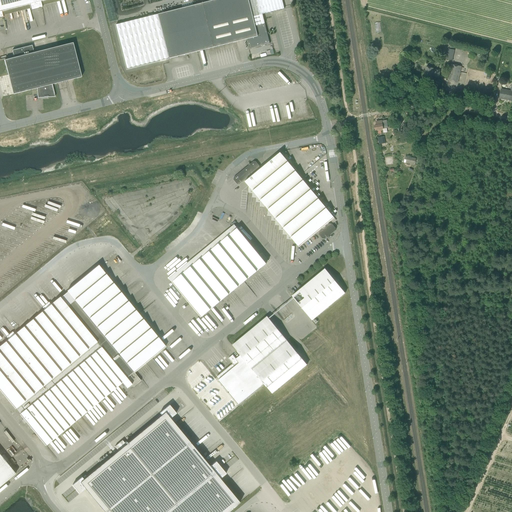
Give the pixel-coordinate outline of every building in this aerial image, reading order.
[(0,0),(0,18),(3,18),(3,16),(31,9),(31,11),(42,8),(42,6),(64,0),(69,0),(70,1),(71,1),(70,1),(72,0),(0,0)] [(230,44),(238,41),(243,40),(248,39),(250,49),(270,44),(268,35),(269,34),(269,32),(267,33),(266,26),(265,24),(263,14),(272,12),(273,12),(284,9),(282,0),(214,0),(158,14),(159,15),(170,59),(178,57),(180,56),(189,54),(194,52),(230,44)] [(32,46),(12,51),(14,58),(4,60),(13,94),(37,88),(38,98),(55,97),(55,96),(52,85),(81,77),(73,43),(34,53),(32,46)] [(448,80),(458,83),(461,67),(451,65),(448,80)] [(433,76),(438,77),(440,71),(426,67),(424,77),(431,78),(431,75),(434,76),(433,76)] [(501,89),(499,98),(500,98),(507,99),(507,100),(511,100),(511,83),(511,91),(501,89)] [(334,218),(302,180),(280,153),(260,170),(259,168),(259,166),(256,162),(254,161),(234,178),(234,180),(237,184),(239,185),(245,180),(246,181),(245,182),(249,187),(249,193),(253,193),(252,198),(257,198),(256,202),(260,203),(260,207),(265,207),(265,206),(268,210),(268,216),(272,217),(272,221),(276,221),(275,225),(280,226),(279,230),(283,230),(283,235),(287,235),(287,239),(291,240),(291,238),(299,247),(319,231),(320,232),(319,233),(319,235),(323,239),(325,239),(335,231),(336,228),(332,224),(330,224),(329,224),(328,223),(331,221),(334,218)] [(201,317),(266,264),(266,263),(268,261),(262,253),(259,255),(237,229),(172,282),(201,317)] [(45,446),(76,421),(98,402),(122,383),(127,388),(131,385),(133,387),(141,381),(134,373),(165,347),(98,265),(67,291),(68,292),(60,298),(60,297),(0,346),(0,390),(15,409),(16,408),(20,414),(45,446)] [(345,293),(333,279),(325,269),(292,296),(312,320),(345,293)] [(266,387),(267,387),(272,394),(307,365),(287,341),(267,317),(233,345),(237,351),(241,355),(236,359),(233,354),(228,358),(233,364),(217,377),(219,379),(218,380),(238,405),(264,384),(266,387)] [(80,476),(71,483),(72,485),(78,492),(83,487),(85,489),(104,511),(225,511),(238,501),(220,479),(221,478),(219,476),(224,472),(214,460),(209,464),(207,462),(207,463),(170,419),(171,418),(169,416),(175,412),(168,403),(158,411),(160,413),(124,443),(121,439),(113,445),(117,449),(82,478),(80,476)] [(0,486),(15,474),(0,454),(0,486)]
